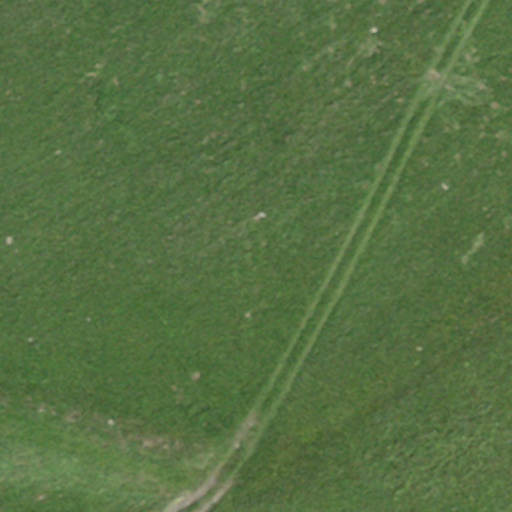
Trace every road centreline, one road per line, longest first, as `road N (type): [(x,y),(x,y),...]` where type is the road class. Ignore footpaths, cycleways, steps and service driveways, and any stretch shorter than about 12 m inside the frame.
road 1 (track): [(202,496),(254,441),(485,0)]
road 2 (track): [(202,496),(0,415)]
